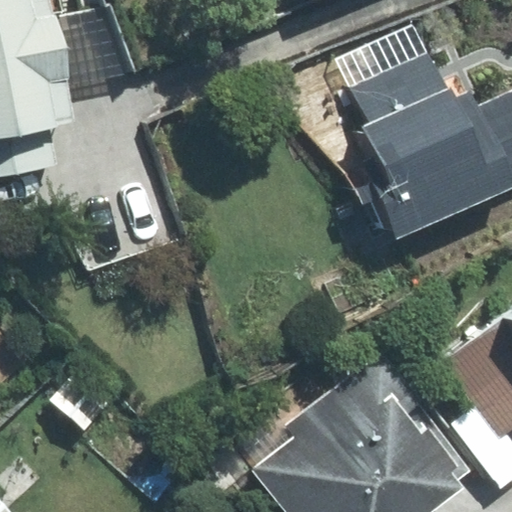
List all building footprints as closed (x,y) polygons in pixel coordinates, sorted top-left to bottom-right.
[(0,0),(0,133),(50,124),(73,119),(66,80),(71,79),(58,14),(52,15),(48,0),(0,0)] [(356,161),(396,244),(511,188),(511,177),(479,107),(471,93),(456,100),(450,88),(446,91),(413,22),(335,60),(365,121),(359,125),(373,153),(356,161)] [(511,91),(479,107),(511,177),(511,91)] [(50,124),(0,133),(0,174),(57,164),(50,124)] [(511,309),(445,362),(478,404),(501,433),(506,429),(511,424),(511,309)] [(428,511),(461,487),(456,479),(468,470),(379,355),(288,425),(296,435),(252,469),(285,511),(428,511)] [(84,366),(53,401),(83,429),(114,394),(84,366)] [(501,433),(478,404),(453,422),(501,486),(511,478),(511,437),(506,429),(501,433)] [(0,511),(11,511),(0,500),(0,511)]
